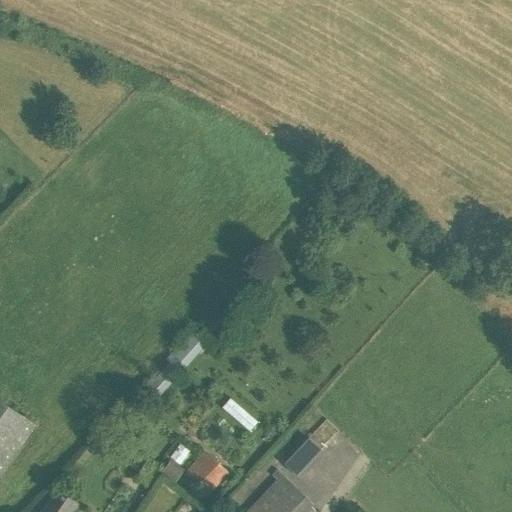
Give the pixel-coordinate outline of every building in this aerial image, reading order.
[(204,343),(214,353),(224,341),(206,325),(196,337),(204,343)] [(190,332),(143,384),(157,396),(204,344),(190,332)] [(228,396),(220,405),(248,430),(256,420),(228,396)] [(0,476),(37,424),(0,398),(0,476)] [(293,477),(320,453),(306,437),(279,462),(293,477)] [(206,451),(185,473),(206,496),(227,473),(206,451)] [(184,470),(170,460),(161,473),(175,483),(184,470)] [(316,511),(294,490),(285,482),(288,479),(277,469),(272,475),(277,479),(246,511),(316,511)] [(73,511),(72,511),(77,504),(57,491),(43,511),(73,511)]
